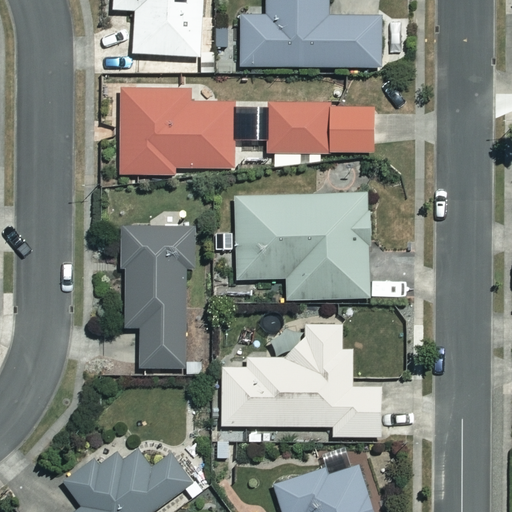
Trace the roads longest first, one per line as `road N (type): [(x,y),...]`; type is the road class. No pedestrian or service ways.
road 1 (residential): [(35,0),(45,37),(44,303),(32,367),(0,420)]
road 2 (residential): [(462,511),(466,96)]
